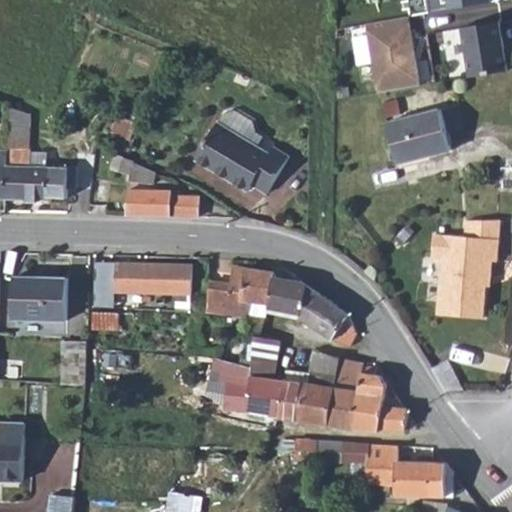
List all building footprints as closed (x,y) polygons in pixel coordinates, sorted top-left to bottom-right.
[(494,0),(414,0),(417,13),(495,3),(494,0)] [(366,24),(377,93),(420,86),(415,60),(412,60),(408,34),(411,34),(408,17),(366,24)] [(502,19),(463,28),(471,76),(511,69),(502,19)] [(404,112),(438,107),(436,93),(402,98),(404,112)] [(7,151),(5,200),(48,202),(48,198),(67,199),(67,168),(47,167),(30,166),(30,156),(30,152),(24,152),(24,123),(30,123),(29,117),(8,109),(7,146),(7,151)] [(439,115),(386,126),(396,169),(448,157),(448,153),(439,115)] [(217,124),(196,160),(248,191),(252,184),(268,193),(289,157),(272,148),(269,154),(217,124)] [(47,156),(30,156),(30,166),(47,167),(47,156)] [(117,156),(112,169),(129,177),(129,183),(152,185),(152,173),(117,156)] [(128,190),(127,216),(197,218),(197,196),(170,196),(170,191),(128,190)] [(500,236),(434,234),(433,257),(443,258),(441,314),(489,315),(489,274),(493,274),(494,258),(499,258),(500,236)] [(94,255),(94,278),(120,278),(121,255),(94,255)] [(208,311),(247,315),(248,300),(269,302),(274,273),(234,268),(232,283),(211,282),(208,311)] [(274,273),(269,302),(270,308),(290,312),(289,315),(303,318),(308,286),(303,282),(291,281),(292,274),(275,269),(274,273)] [(14,276),(12,319),(65,322),(67,278),(14,276)] [(308,286),(303,318),(331,338),(352,348),(356,335),(349,317),(308,286)] [(248,300),(247,315),(267,317),(270,308),(269,302),(248,300)] [(250,367),(250,375),(276,380),(282,341),(261,337),(256,337),(252,364),(250,367)] [(62,344),(60,385),(84,386),(85,345),(62,344)] [(286,382),(279,417),(328,423),(341,359),(315,351),(309,385),(303,385),(305,374),(291,371),(288,382),(286,382)] [(341,359),(328,423),(354,432),(362,373),(351,371),(353,362),(341,359)] [(250,367),(216,360),(211,383),(206,382),(205,388),(209,390),(208,396),(221,399),(224,381),(231,382),(226,409),(277,416),(279,417),(286,382),(276,380),(250,375),(250,367)] [(353,362),(351,371),(362,373),(364,366),(353,362)] [(362,373),(354,432),(376,433),(406,433),(407,429),(411,429),(412,423),(406,423),(407,412),(406,411),(383,407),(387,385),(381,377),(376,376),(376,368),(364,366),(362,373)] [(0,482),(23,482),(23,425),(0,424),(0,482)] [(297,441),(295,461),(317,462),(318,443),(297,441)] [(318,443),(317,462),(342,464),(343,444),(318,443)] [(343,444),(342,464),(347,464),(355,465),(369,465),(371,447),(343,444)] [(369,465),(355,465),(354,485),(396,488),(397,497),(424,498),(455,499),(455,476),(447,466),(432,466),(399,465),(399,449),(371,447),(369,465)] [(51,496),(48,511),(71,511),(72,506),(73,500),(51,496)]
